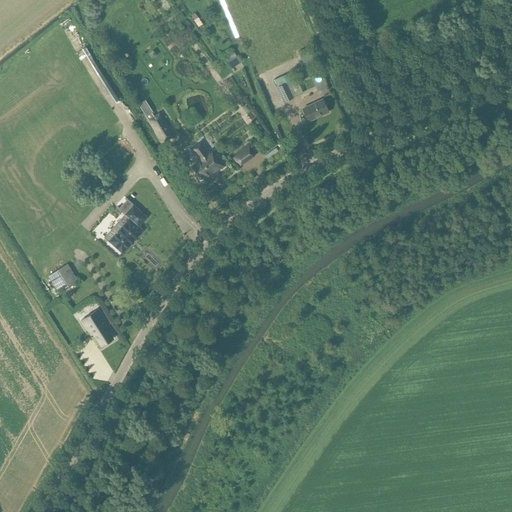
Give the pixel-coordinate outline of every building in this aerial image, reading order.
[(195,13),(191,16),(194,20),(194,21),(198,27),(203,24),(198,17),(198,18),(195,13)] [(222,57),(231,70),(241,63),(232,50),(222,57)] [(314,64),(302,69),(306,78),(318,72),(314,64)] [(277,88),(284,102),(293,97),(286,84),(295,80),(291,72),(274,80),(277,88)] [(303,109),(304,112),(308,121),(328,112),(322,100),(303,109)] [(176,137),(160,112),(147,120),(162,145),(166,143),(165,142),(171,139),(172,139),(176,137)] [(249,143),(230,156),(234,162),(237,161),(241,166),(255,156),(252,151),(253,149),(249,143)] [(202,145),(193,152),(200,162),(193,167),(200,178),(212,169),(214,172),(222,167),(214,156),(211,158),(202,145)] [(114,225),(104,237),(109,241),(123,254),(144,230),(139,226),(148,217),(126,198),(125,199),(126,200),(119,208),(118,207),(117,207),(125,214),(114,225)] [(49,277),(53,283),(58,292),(77,280),(67,265),(49,277)] [(52,313),(60,323),(68,317),(60,307),(52,313)] [(91,335),(93,334),(101,346),(113,339),(106,329),(108,327),(97,310),(81,320),(91,335)]
